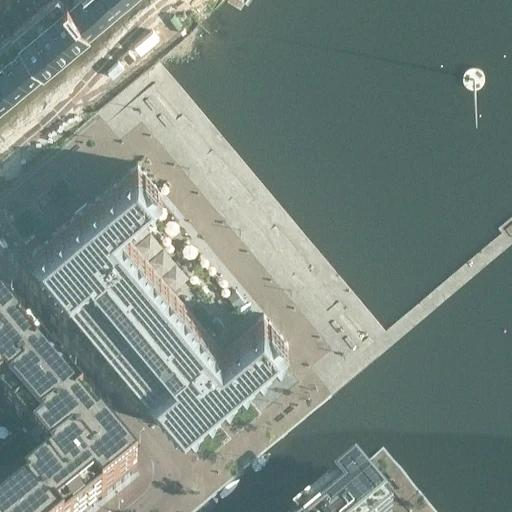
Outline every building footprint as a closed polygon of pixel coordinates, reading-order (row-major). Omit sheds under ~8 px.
[(62,1),(63,0),(62,0),(47,0),(41,6),(70,41),(85,29),(62,1)] [(113,0),(63,0),(62,1),(85,29),(116,3),(113,0)] [(41,6),(26,18),(56,54),(70,41),(41,6)] [(26,18),(11,31),(41,66),(56,54),(26,18)] [(11,31),(10,31),(11,33),(0,42),(0,46),(26,78),(41,66),(11,31)] [(0,46),(0,76),(12,90),(26,78),(0,46)] [(0,76),(0,100),(12,90),(0,76)] [(263,315),(225,347),(123,226),(162,193),(156,186),(158,185),(144,169),(143,170),(137,163),(131,169),(129,167),(121,173),(123,175),(113,183),(112,181),(104,188),(106,189),(96,197),(95,195),(87,202),(89,204),(79,212),(78,210),(70,216),(72,218),(62,226),(61,224),(53,230),(55,232),(45,240),(44,238),(36,245),(38,246),(31,252),(68,295),(68,294),(147,388),(146,389),(157,402),(159,405),(160,405),(165,412),(168,415),(168,416),(171,419),(171,418),(182,432),(189,427),(190,428),(198,422),(196,420),(206,412),(207,414),(215,408),(213,406),(223,398),(224,400),(232,393),(230,392),(240,384),(241,386),(249,379),(247,377),(257,369),(258,371),(266,365),(264,363),(274,355),(275,357),(283,351),(281,349),(287,344),(282,337),(283,335),(270,321),(269,322),(263,315)] [(87,511),(136,471),(114,445),(116,443),(110,436),(108,438),(67,389),(69,388),(63,380),(61,382),(59,380),(61,378),(55,371),(53,372),(13,324),(15,322),(8,315),(7,316),(0,308),(0,511),(87,511)] [(383,511),(352,474),(305,511),(383,511)]
